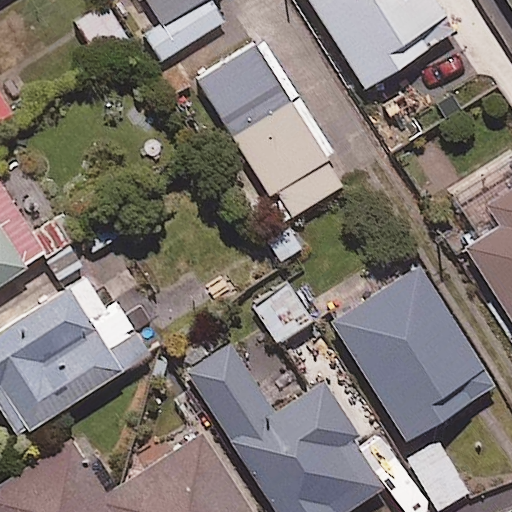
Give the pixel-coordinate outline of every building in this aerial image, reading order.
[(135,0),(167,55),(223,22),(210,0),(135,0)] [(455,30),(434,0),(308,0),(366,88),(455,30)] [(127,39),(104,2),(74,19),(97,57),(127,39)] [(348,181),(259,40),(196,81),(285,221),(348,181)] [(0,123),(13,116),(0,95),(0,123)] [(0,284),(42,258),(46,255),(31,232),(0,184),(0,284)] [(511,190),(490,205),(504,227),(466,251),(511,321),(511,190)] [(61,213),(31,232),(46,255),(42,258),(58,283),(120,243),(106,222),(79,240),(61,213)] [(494,387),(419,267),(330,322),(404,442),(494,387)] [(81,272),(0,325),(0,407),(20,438),(149,353),(118,307),(108,313),(81,272)] [(311,321),(287,282),(252,304),(277,343),(311,321)] [(274,414),(230,346),(186,375),(276,511),(347,511),(384,488),(350,437),(358,432),(324,381),(274,414)] [(73,442),(0,487),(0,511),(252,511),(203,434),(106,495),(73,442)] [(468,492),(437,440),(406,458),(437,511),(468,492)]
